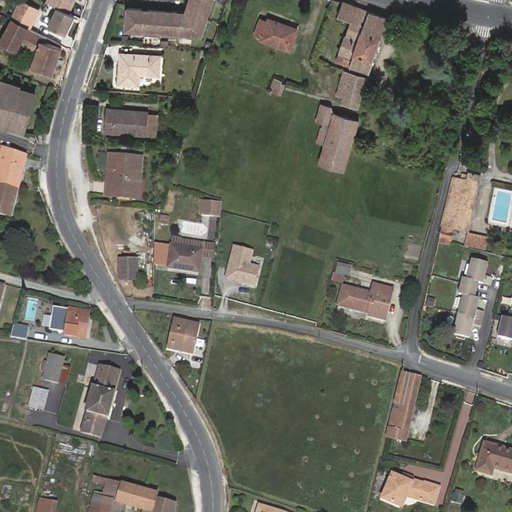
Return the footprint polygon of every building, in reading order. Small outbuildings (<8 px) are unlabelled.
[(48,0),(47,3),(58,8),(69,14),(75,0),(48,0)] [(128,8),(126,31),(202,36),(214,0),(190,0),(186,13),(128,8)] [(39,11),(19,1),(12,20),(30,29),(39,11)] [(347,4),(342,3),(338,17),(350,22),(336,62),(367,72),(387,19),(347,4)] [(69,14),(58,8),(49,26),(65,35),(75,17),(69,14)] [(47,38),(30,29),(12,20),(1,42),(16,50),(19,44),(37,53),(32,67),(52,74),(61,48),(45,43),(47,38)] [(289,40),(292,41),(297,29),(268,20),(268,22),(259,20),(254,34),(262,37),(261,40),(285,49),(289,40)] [(159,56),(120,55),(118,84),(138,85),(139,75),(158,76),(159,56)] [(365,80),(343,72),(336,95),(343,98),(341,103),(357,109),(365,80)] [(282,94),(285,82),(273,78),(269,91),(282,94)] [(25,128),(35,96),(19,91),(20,88),(0,82),(0,123),(8,126),(9,123),(25,128)] [(323,123),(319,135),(317,142),(324,145),(319,163),(343,170),(358,122),(334,114),(330,109),(321,106),(316,121),(323,123)] [(147,113),(125,111),(125,114),(105,113),(104,132),(145,135),(146,133),(147,113)] [(158,114),(147,113),(146,133),(157,134),(158,114)] [(0,213),(12,217),(27,155),(0,146),(0,213)] [(135,184),(138,182),(140,158),(108,156),(106,181),(115,182),(114,197),(133,199),(135,184)] [(467,183),(453,180),(439,243),(449,245),(453,230),(466,233),(480,180),(469,177),(467,183)] [(115,182),(106,181),(105,197),(114,197),(115,182)] [(218,202),(207,201),(206,205),(210,206),(210,217),(217,217),(218,202)] [(168,225),(169,215),(160,215),(159,224),(168,225)] [(464,247),(486,250),(488,238),(466,234),(464,247)] [(168,268),(171,246),(153,244),(152,265),(168,268)] [(198,272),(200,250),(171,246),(168,268),(198,272)] [(253,252),(235,247),(226,279),(255,287),(260,268),(250,265),(253,252)] [(119,280),(136,280),(136,260),(119,260),(119,280)] [(454,340),(463,343),(466,343),(469,330),(477,332),(480,317),(473,315),(475,305),(471,303),(475,288),(479,289),(485,268),(469,264),(467,270),(465,279),(463,285),(459,284),(455,299),(459,301),(458,304),(456,312),(449,339),(454,340)] [(350,269),(338,266),(336,274),(347,277),(350,269)] [(372,294),(343,288),(339,306),(377,316),(377,318),(386,320),(392,290),(374,286),(372,294)] [(200,304),(210,306),(212,298),(201,296),(200,304)] [(511,305),(511,306),(510,314),(509,318),(505,317),(503,323),(499,323),(494,342),(497,343),(506,345),(509,346),(510,340),(511,336),(511,305)] [(84,339),(88,313),(62,309),(52,307),(48,331),(64,333),(64,336),(84,339)] [(198,326),(175,320),(168,349),(191,354),(198,326)] [(28,327),(15,325),(12,336),(26,339),(28,327)] [(63,358),(50,355),(43,380),(57,383),(63,358)] [(119,373),(101,367),(83,431),(100,437),(106,419),(109,419),(116,392),(113,391),(119,373)] [(420,377),(402,371),(394,404),(400,406),(398,411),(392,409),(386,437),(403,442),(420,377)] [(50,390),(34,386),(29,406),(44,410),(50,390)] [(511,453),(484,445),(476,473),(489,477),(492,469),(511,474),(511,453)] [(410,481),(400,478),(390,475),(383,500),(401,506),(405,491),(414,494),(415,497),(433,502),(438,485),(411,478),(410,481)] [(159,494),(93,477),(92,483),(104,486),(102,493),(95,492),(89,511),(121,511),(123,506),(142,511),(141,511),(173,511),(176,504),(158,499),(159,494)] [(452,501),(462,503),(464,490),(453,489),(452,501)] [(55,511),(57,504),(40,499),(36,511),(55,511)]
